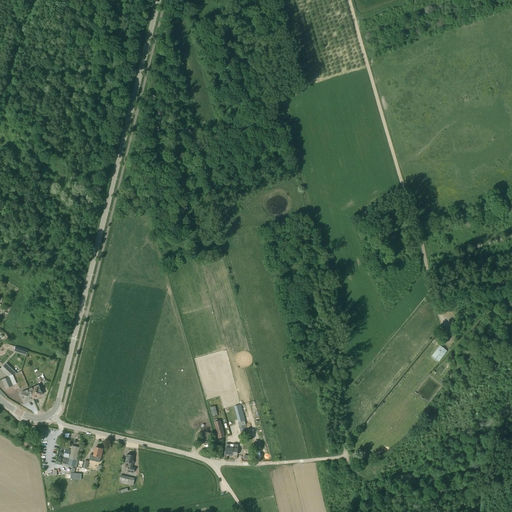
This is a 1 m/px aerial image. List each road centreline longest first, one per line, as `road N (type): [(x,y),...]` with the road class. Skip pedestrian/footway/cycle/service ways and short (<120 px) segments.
road 1 (unclassified): [(50,414),(156,0)]
road 2 (track): [(433,296),(347,0)]
road 3 (unclassified): [(244,511),(214,463),(63,425),(50,414)]
road 4 (track): [(344,458),(380,485),(466,506),(485,499)]
road 5 (track): [(214,463),(344,458)]
